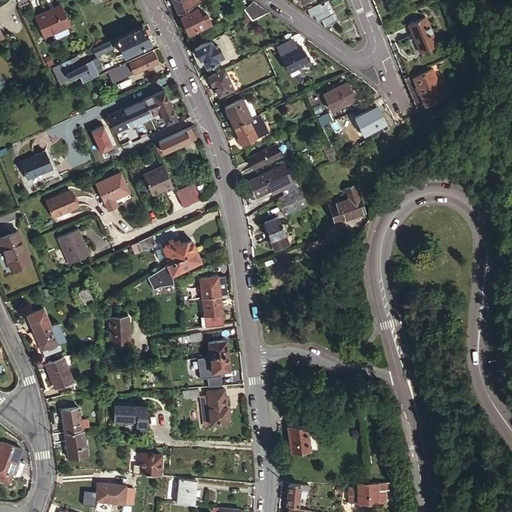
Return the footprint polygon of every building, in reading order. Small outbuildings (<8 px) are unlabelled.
[(170,0),(178,15),(206,2),(205,0),(170,0)] [(250,22),(269,14),(253,2),(243,9),(250,22)] [(323,3),(309,9),(313,17),(316,16),(319,22),(324,21),(327,29),(342,24),(338,16),(333,18),(328,6),(324,8),(323,3)] [(68,26),(58,4),(31,17),(41,38),(68,26)] [(201,19),(197,10),(179,18),(188,37),(210,26),(207,17),(201,19)] [(436,45),(425,19),(408,26),(420,53),(436,45)] [(142,25),(115,37),(123,55),(149,43),(142,25)] [(107,40),(95,46),(90,48),(94,55),(111,47),(107,40)] [(212,48),(209,42),(192,49),(198,61),(200,60),(204,68),(216,62),(216,61),(222,59),(216,47),(212,48)] [(297,50),(293,42),(277,49),(288,73),(308,64),(300,48),(297,50)] [(153,53),(128,64),(133,73),(150,66),(153,64),(157,62),(153,53)] [(96,57),(80,64),(76,55),(51,66),(58,83),(86,70),(89,77),(96,74),(95,71),(96,64),(98,63),(96,57)] [(127,61),(118,65),(117,66),(122,78),(133,73),(128,64),(127,61)] [(117,66),(107,71),(112,83),(122,78),(117,66)] [(412,77),(425,104),(426,105),(445,95),(431,68),(412,77)] [(232,91),(222,70),(205,78),(210,88),(212,87),(217,98),(232,91)] [(411,74),(403,77),(415,108),(425,104),(412,77),(411,74)] [(355,102),(347,85),(323,96),(331,113),(355,102)] [(106,115),(108,120),(114,133),(116,133),(126,128),(157,114),(158,117),(161,115),(164,122),(175,117),(162,90),(106,115)] [(249,119),(255,117),(246,98),(240,101),(249,119)] [(222,110),(231,128),(249,119),(240,101),(222,110)] [(381,127),(372,109),(354,119),(363,137),(381,127)] [(328,115),(317,120),(321,129),(333,123),(328,115)] [(264,135),(255,117),(249,119),(231,128),(241,146),(264,135)] [(114,133),(108,120),(87,129),(101,157),(122,147),(116,133),(114,133)] [(189,127),(193,137),(197,135),(193,125),(189,127)] [(193,137),(189,127),(157,141),(162,151),(193,137)] [(133,142),(126,128),(116,133),(122,147),(133,142)] [(336,161),(328,145),(321,148),(329,164),(336,161)] [(282,157),(277,146),(247,159),(252,170),(282,157)] [(50,169),(42,152),(17,163),(24,179),(50,169)] [(164,191),(172,188),(162,166),(142,175),(150,194),(163,189),(164,191)] [(278,188),(271,172),(247,183),(254,198),(278,188)] [(118,174),(93,185),(104,211),(115,206),(111,199),(126,192),(118,174)] [(281,191),(296,182),(296,181),(280,189),(281,191)] [(174,193),(181,207),(205,196),(199,182),(174,193)] [(283,197),(299,188),(296,182),(281,191),(283,197)] [(357,194),(354,186),(345,189),(348,199),(330,206),(336,224),(366,213),(359,194),(357,194)] [(308,208),(299,188),(283,197),(276,201),(283,216),(308,208)] [(75,207),(68,191),(44,203),(51,218),(75,207)] [(270,240),(284,234),(277,218),(263,223),(270,240)] [(87,256),(77,230),(56,239),(67,265),(87,256)] [(329,250),(346,244),(341,230),(324,237),(329,250)] [(29,261),(16,231),(0,237),(0,245),(10,270),(29,261)] [(289,244),(284,234),(270,240),(275,250),(289,244)] [(150,236),(129,246),(133,255),(154,245),(150,236)] [(159,245),(168,263),(194,251),(188,240),(177,245),(174,238),(159,245)] [(194,251),(168,263),(165,265),(165,267),(163,268),(168,276),(170,275),(171,277),(199,262),(194,251)] [(193,283),(190,276),(176,282),(178,289),(193,283)] [(201,299),(220,296),(216,277),(198,280),(201,299)] [(93,303),(86,290),(77,295),(84,308),(93,303)] [(224,325),(220,296),(201,299),(206,328),(224,325)] [(49,325),(42,309),(25,316),(41,350),(43,349),(46,355),(57,350),(54,342),(56,341),(64,337),(57,321),(49,325)] [(129,343),(127,317),(108,318),(110,344),(129,343)] [(200,334),(188,336),(189,344),(201,342),(200,334)] [(207,343),(209,357),(226,355),(225,341),(207,343)] [(209,357),(191,360),(185,360),(186,366),(209,363),(211,373),(229,371),(226,355),(209,357)] [(74,382),(64,356),(45,364),(55,389),(74,382)] [(182,374),(181,367),(170,368),(170,375),(182,374)] [(201,403),(200,398),(200,390),(183,392),(184,405),(201,403)] [(208,398),(200,398),(201,403),(203,426),(228,423),(228,422),(230,421),(229,411),(227,411),(225,390),(207,392),(208,398)] [(145,402),(113,402),(113,422),(136,422),(136,427),(145,427),(145,402)] [(64,433),(82,431),(79,409),(62,411),(64,433)] [(308,435),(306,426),(287,429),(291,454),(310,451),(309,444),(314,443),(313,434),(308,435)] [(83,431),(82,431),(64,433),(67,459),(85,457),(83,431)] [(0,442),(0,455),(16,461),(20,449),(0,442)] [(133,474),(158,476),(161,455),(141,453),(140,466),(133,466),(133,474)] [(21,477),(25,464),(16,461),(0,455),(0,479),(9,483),(12,474),(21,477)] [(386,483),(367,483),(368,493),(368,504),(386,503),(386,490),(389,490),(389,480),(386,480),(386,483)] [(178,481),(175,505),(194,506),(197,483),(178,481)] [(123,503),(125,485),(97,482),(95,500),(123,503)] [(368,493),(367,483),(365,483),(357,484),(357,489),(349,489),(349,504),(368,504),(368,493)] [(304,493),(305,487),(288,485),(286,506),(297,507),(299,491),(301,491),(301,492),(304,493)]
